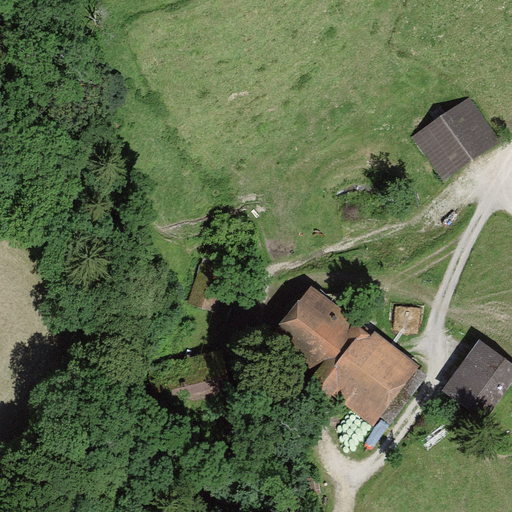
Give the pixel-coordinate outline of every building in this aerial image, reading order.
[(417,136),(452,178),(494,143),(459,101),(417,136)] [(224,274),(202,266),(189,303),(211,311),(224,274)] [(313,300),(284,340),(323,368),(313,381),(329,392),(331,389),(374,421),(380,412),(389,419),(417,383),(421,372),(403,359),(396,368),(341,327),(344,323),(313,300)] [(511,371),(480,347),(450,387),(484,413),(511,375),(511,371)] [(225,400),(215,360),(169,372),(171,378),(153,382),(162,415),(225,400)]
